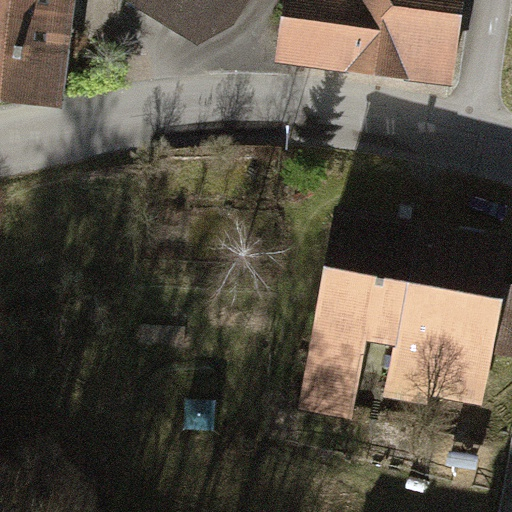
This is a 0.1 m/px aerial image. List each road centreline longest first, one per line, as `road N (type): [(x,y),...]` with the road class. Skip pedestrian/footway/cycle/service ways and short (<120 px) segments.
road 1 (residential): [(0,139),(270,101),(478,140)]
road 2 (residential): [(478,140),(494,0)]
